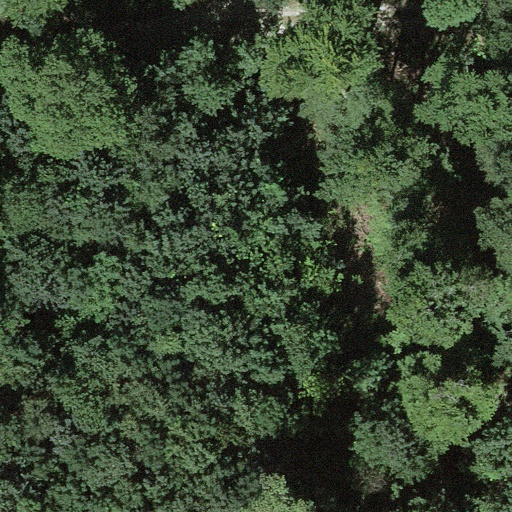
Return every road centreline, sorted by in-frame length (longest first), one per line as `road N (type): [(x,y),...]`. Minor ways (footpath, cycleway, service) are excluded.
road 1 (track): [(0,59),(267,6)]
road 2 (track): [(267,6),(511,3)]
road 3 (track): [(511,385),(388,511)]
